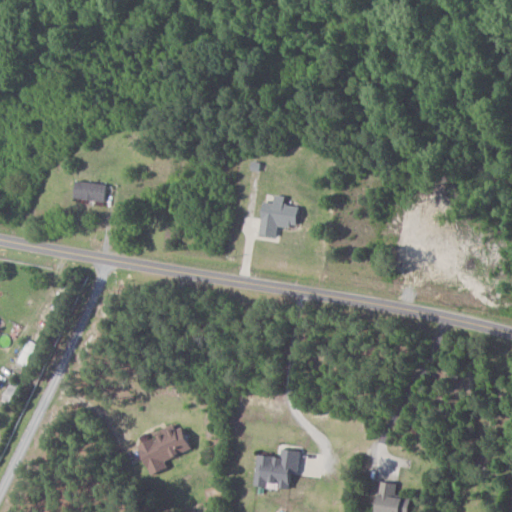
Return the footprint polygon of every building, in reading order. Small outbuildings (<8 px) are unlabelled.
[(108,202),(110,184),(77,180),(75,198),(108,202)] [(280,236),(282,225),(302,227),(304,206),(289,205),(289,196),(279,195),(278,202),(266,201),(262,235),(280,236)] [(38,343),(27,339),(19,363),(30,367),(38,343)] [(198,449),(189,427),(181,430),(178,424),(159,432),(161,437),(140,445),(153,477),(173,469),(169,460),(198,449)] [(302,450),(284,449),(284,456),(259,455),(258,486),(301,488),(302,450)] [(400,481),(382,481),(380,511),(414,511),(415,497),(399,497),(400,481)]
